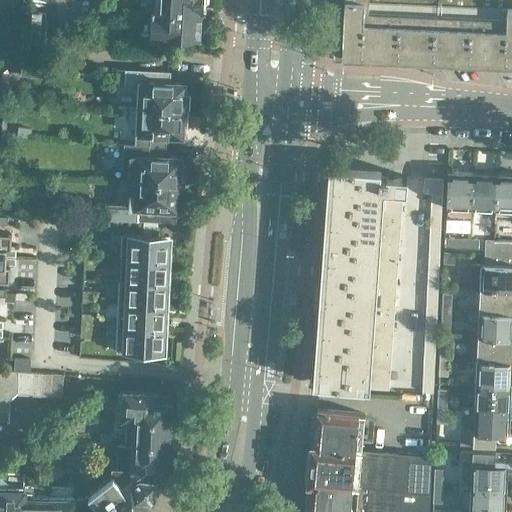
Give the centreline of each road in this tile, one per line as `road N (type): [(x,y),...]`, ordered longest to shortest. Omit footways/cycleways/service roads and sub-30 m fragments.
road 1 (secondary): [(246,381),(272,95)]
road 2 (tertiary): [(272,95),(511,109)]
road 3 (secondary): [(246,381),(209,511)]
road 4 (secondary): [(237,511),(247,467),(246,381)]
